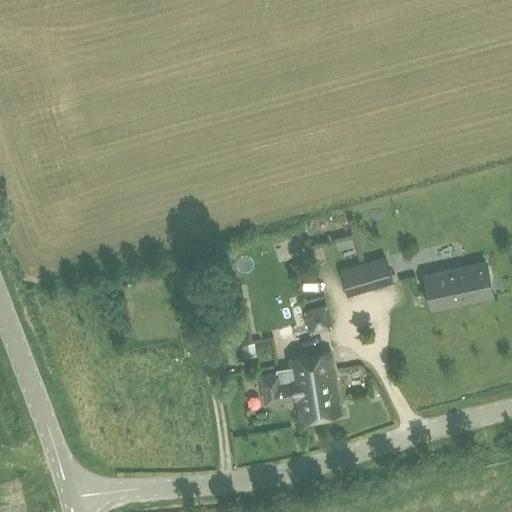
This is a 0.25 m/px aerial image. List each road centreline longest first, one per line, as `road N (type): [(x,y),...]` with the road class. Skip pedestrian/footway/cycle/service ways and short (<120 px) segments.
road 1 (tertiary): [(69,500),(305,471),(511,412)]
road 2 (tertiary): [(69,500),(0,303)]
